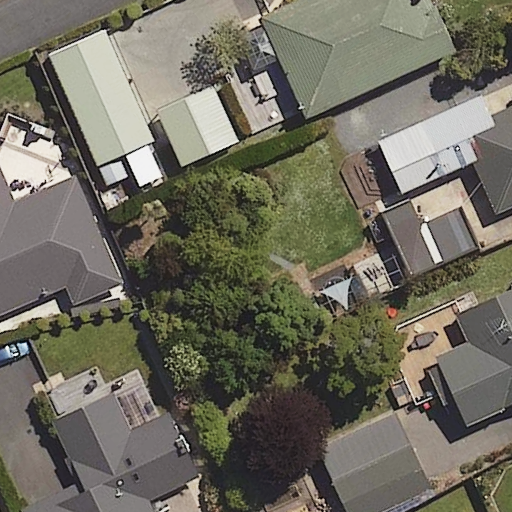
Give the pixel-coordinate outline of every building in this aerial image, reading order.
[(426,0),(281,0),(259,9),(302,112),(448,51),(426,0)] [(166,172),(105,27),(49,50),(95,160),(123,147),(139,183),(166,172)] [(154,108),(182,165),(241,137),(214,79),(154,108)] [(511,200),(511,99),(488,110),(480,91),(377,136),(400,187),(472,156),(495,208),(511,200)] [(13,198),(0,165),(0,309),(111,264),(73,173),(13,198)] [(416,213),(409,197),(380,210),(410,274),(477,243),(455,195),(416,213)] [(435,353),(438,359),(428,365),(444,397),(454,392),(467,419),(511,396),(511,277),(454,306),(469,337),(435,353)] [(110,389),(45,418),(70,475),(19,498),(25,511),(153,511),(146,496),(193,475),(165,412),(127,429),(110,389)] [(370,511),(428,485),(393,409),(317,444),(348,511),(370,511)]
